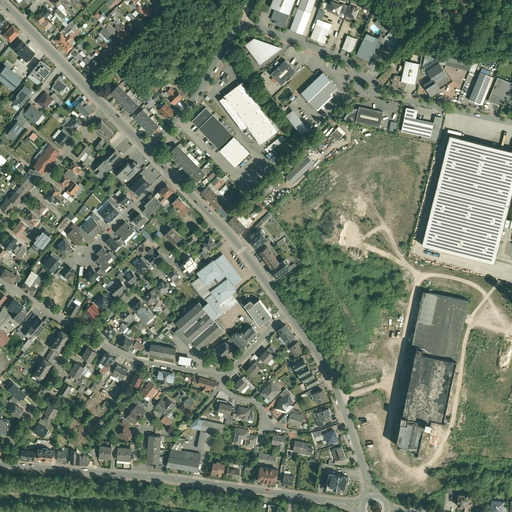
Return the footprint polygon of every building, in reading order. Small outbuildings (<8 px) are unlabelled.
[(294,0),(273,0),(270,7),(275,9),(289,14),(294,0)] [(301,0),(298,8),(311,12),(315,0),(301,0)] [(332,1),(329,10),(339,13),(342,5),(338,3),(332,1)] [(350,6),(342,3),(342,5),(339,13),(340,14),(341,12),(346,14),(349,7),(350,6)] [(147,5),(143,9),(139,5),(137,7),(147,17),(153,11),(147,5)] [(45,6),(40,12),(50,22),(52,20),(47,16),(51,12),(45,6)] [(66,15),(58,7),(55,10),(56,11),(63,18),(66,15)] [(147,17),(137,7),(135,9),(139,13),(135,17),(141,23),(147,17)] [(358,10),(349,7),(346,14),(346,15),(355,18),(358,10)] [(114,8),(110,13),(114,16),(118,12),(114,8)] [(311,12),(298,8),(290,30),(296,32),(303,35),(308,22),(311,12)] [(289,14),(275,9),(271,19),(275,21),(275,22),(275,24),(277,24),(277,25),(284,28),(289,14)] [(321,10),(320,12),(318,11),(317,13),(318,14),(316,19),(321,22),(325,12),(321,10)] [(63,18),(56,11),(54,13),(62,22),(64,20),(63,18)] [(50,22),(40,12),(34,18),(40,24),(40,23),(44,28),(50,22)] [(97,18),(100,22),(106,16),(103,12),(97,18)] [(392,31),(381,18),(376,22),(382,30),(385,30),(389,34),(392,31)] [(129,22),(126,26),(121,22),(119,24),(129,34),(135,28),(129,22)] [(119,24),(118,23),(117,25),(116,25),(115,27),(120,32),(118,34),(124,40),(129,34),(119,24)] [(330,29),(316,23),(311,38),(325,43),(330,29)] [(114,30),(108,24),(105,27),(111,33),(114,30)] [(12,26),(7,31),(6,30),(5,30),(3,33),(4,34),(3,34),(10,40),(19,32),(12,25),(12,26)] [(76,26),(73,29),(73,30),(70,34),(71,35),(74,33),(78,28),(76,26)] [(111,33),(105,27),(100,32),(106,38),(111,33)] [(398,37),(392,31),(389,34),(388,34),(386,35),(386,36),(384,38),(381,35),(379,38),(383,43),(385,40),(390,45),(392,43),(393,43),(396,40),(395,40),(398,37)] [(367,33),(357,56),(369,61),(375,46),(378,47),(383,43),(379,38),(367,33)] [(61,34),(55,40),(61,45),(71,35),(70,34),(65,38),(61,34)] [(71,35),(61,45),(67,51),(73,46),(69,42),(73,37),(71,35)] [(357,38),(348,35),(343,48),(352,52),(357,38)] [(280,47),(256,38),(247,45),(260,63),(280,48),(280,47)] [(112,40),(108,44),(104,39),(102,41),(112,51),(118,45),(112,40)] [(22,40),(14,48),(23,57),(20,59),(23,63),(26,60),(27,60),(34,53),(22,40)] [(112,51),(102,41),(100,43),(104,47),(100,51),(106,57),(112,51)] [(79,52),(74,48),(70,52),(75,56),(79,52)] [(427,71),(439,63),(470,71),(472,62),(426,49),(425,55),(436,58),(436,59),(422,68),(422,69),(424,73),(427,71)] [(101,62),(95,57),(91,61),(87,56),(85,58),(95,68),(101,62)] [(87,64),(83,68),(89,74),(95,68),(85,58),(83,59),(87,64)] [(286,59),(275,70),(285,81),(296,70),(286,59)] [(40,60),(29,73),(32,76),(33,75),(40,81),(49,70),(48,69),(49,67),(40,60)] [(420,64),(405,60),(402,77),(401,81),(406,82),(416,85),(420,64)] [(439,63),(427,71),(432,79),(433,78),(436,83),(447,75),(439,63)] [(21,77),(5,65),(0,71),(0,78),(12,88),(21,77)] [(285,81),(275,70),(271,74),(281,85),(285,81)] [(319,76),(316,79),(301,93),(315,108),(330,94),(334,91),(334,90),(337,87),(338,87),(337,86),(334,83),(327,76),(327,75),(324,72),(323,72),(320,75),(319,76)] [(480,72),(469,100),(480,104),(491,76),(480,72)] [(402,77),(396,75),(394,76),(394,79),(392,79),(391,81),(393,81),(393,84),(394,86),(404,88),(405,86),(406,82),(401,81),(402,77)] [(450,79),(447,75),(436,83),(439,87),(450,79)] [(511,82),(498,77),(488,100),(502,106),(509,88),(511,82)] [(55,82),(51,86),(58,92),(61,88),(62,90),(66,84),(62,81),(58,78),(55,82)] [(432,79),(424,84),(430,93),(432,92),(437,89),(439,87),(436,83),(433,78),(432,79)] [(279,130),(242,81),(224,95),(226,97),(247,126),(260,144),(279,130)] [(119,85),(111,92),(115,96),(123,89),(119,85)] [(183,96),(177,89),(175,91),(171,88),(169,90),(179,100),(183,96)] [(23,89),(23,90),(20,93),(20,94),(17,97),(16,98),(17,98),(14,101),(13,102),(14,102),(20,107),(21,107),(23,103),(24,103),(27,99),(30,95),(30,94),(24,90),(23,89)] [(123,89),(115,96),(119,100),(127,93),(123,89)] [(169,90),(169,89),(167,91),(171,95),(168,97),(175,104),(179,100),(169,90)] [(46,92),(38,102),(45,107),(52,98),(50,96),(46,92)] [(59,98),(53,93),(50,96),(52,98),(56,101),(59,98)] [(127,93),(119,100),(123,104),(131,97),(127,93)] [(131,97),(123,104),(127,108),(135,101),(131,97)] [(247,126),(226,97),(225,98),(223,97),(220,99),(243,130),(247,126)] [(93,108),(83,98),(75,106),(83,114),(83,113),(85,116),(87,114),(88,114),(90,112),(89,111),(93,108)] [(153,98),(149,101),(150,102),(146,105),(150,108),(156,103),(155,101),(156,100),(155,98),(153,99),(153,98)] [(135,101),(127,108),(131,112),(139,105),(135,101)] [(166,103),(160,109),(167,117),(173,111),(166,103)] [(42,113),(31,105),(27,110),(24,113),(35,122),(42,113)] [(383,111),(359,106),(359,109),(356,122),(380,127),(383,111)] [(206,107),(191,121),(198,128),(213,114),(206,107)] [(434,122),(415,118),(415,115),(416,113),(414,110),(412,110),(406,109),(406,108),(404,116),(405,116),(404,116),(405,116),(401,131),(431,137),(434,122)] [(137,115),(135,117),(139,121),(147,113),(143,109),(137,115)] [(308,128),(293,109),(286,115),(301,134),(308,128)] [(359,109),(355,110),(353,111),(351,112),(350,113),(349,114),(348,115),(347,116),(346,118),(345,119),(356,122),(359,109)] [(16,120),(22,124),(26,118),(22,115),(19,113),(15,118),(16,120)] [(147,113),(139,121),(143,125),(151,117),(147,113)] [(234,136),(213,114),(198,128),(220,150),(234,136)] [(81,121),(75,115),(68,123),(73,128),(75,129),(81,121)] [(436,115),(434,122),(431,137),(437,138),(441,116),(436,115)] [(151,117),(143,125),(147,129),(155,121),(151,117)] [(16,120),(8,130),(14,135),(22,124),(16,120)] [(115,133),(102,120),(96,127),(108,140),(115,133)] [(155,121),(147,129),(151,133),(154,130),(159,125),(155,121)] [(391,121),(389,130),(396,131),(398,122),(391,121)] [(73,128),(68,123),(67,122),(64,126),(70,131),(73,128)] [(159,125),(154,130),(157,133),(164,127),(160,124),(159,125)] [(339,127),(331,135),(337,141),(345,132),(339,127)] [(66,134),(62,131),(55,139),(62,144),(68,136),(66,134)] [(511,147),(451,132),(423,243),(495,261),(504,224),(506,217),(511,193),(511,147)] [(283,135),(268,146),(271,150),(286,139),(283,135)] [(250,152),(234,136),(220,150),(235,166),(250,152)] [(103,138),(96,147),(101,151),(107,142),(103,138)] [(58,152),(47,142),(42,147),(46,150),(54,157),(54,156),(58,152)] [(83,142),(74,153),(83,160),(88,153),(89,154),(92,150),(83,142)] [(178,145),(170,152),(174,156),(182,149),(178,145)] [(120,154),(116,149),(94,169),(101,177),(113,167),(110,163),(120,154)] [(182,149),(174,156),(178,160),(186,153),(182,149)] [(54,157),(46,150),(42,155),(50,162),(55,157),(54,156),(54,157)] [(50,162),(42,155),(40,153),(40,154),(41,155),(37,160),(38,160),(46,167),(46,166),(50,162)] [(186,153),(178,160),(182,164),(190,157),(186,153)] [(308,155),(286,176),(293,183),(315,162),(308,155)] [(190,157),(182,164),(186,168),(193,161),(190,157)] [(129,159),(116,171),(124,179),(127,176),(129,178),(141,167),(135,159),(132,162),(129,159)] [(46,167),(38,160),(34,166),(36,167),(42,172),(47,167),(46,166),(46,167)] [(79,165),(73,160),(68,166),(69,168),(74,172),(76,169),(79,172),(82,169),(78,166),(79,165)] [(193,161),(186,168),(190,172),(197,165),(193,161)] [(197,165),(190,172),(193,176),(201,169),(197,165)] [(36,167),(33,170),(32,169),(31,169),(30,169),(29,170),(29,171),(29,172),(31,173),(29,175),(28,176),(34,182),(42,172),(36,167)] [(286,167),(256,196),(258,198),(262,202),(264,201),(261,198),(281,179),(279,177),(288,169),(286,167)] [(74,172),(69,168),(66,171),(72,175),(72,176),(75,172),(74,172)] [(201,169),(193,176),(197,180),(205,173),(201,169)] [(205,183),(215,173),(213,171),(203,181),(205,183)] [(63,172),(56,180),(63,185),(65,183),(66,184),(69,181),(68,180),(70,178),(64,173),(63,172)] [(144,173),(130,187),(138,196),(153,181),(144,173)] [(34,182),(28,176),(25,179),(22,184),(28,189),(34,182)] [(218,178),(212,183),(214,186),(216,184),(220,180),(218,178)] [(74,181),(68,189),(73,194),(76,191),(76,190),(79,186),(74,181)] [(22,184),(19,182),(17,185),(19,186),(16,191),(22,196),(28,189),(22,184)] [(169,186),(167,183),(159,191),(163,195),(159,199),(162,202),(173,191),(169,186)] [(60,190),(53,184),(48,189),(60,199),(62,197),(57,193),(60,190)] [(208,185),(202,191),(205,195),(212,188),(208,185)] [(212,188),(205,195),(208,198),(215,192),(212,188)] [(60,199),(48,189),(44,195),(51,201),(54,198),(58,201),(60,199)] [(131,197),(124,190),(117,198),(124,205),(131,197)] [(22,196),(16,191),(9,199),(14,203),(16,204),(22,196)] [(215,192),(208,198),(211,202),(218,195),(215,192)] [(155,195),(145,204),(147,206),(147,207),(148,207),(152,211),(151,211),(152,212),(162,202),(159,199),(155,195)] [(218,195),(211,202),(215,205),(221,199),(218,195)] [(256,195),(242,209),(244,211),(251,204),(252,205),(255,202),(258,198),(256,196),(256,195)] [(119,205),(111,196),(107,199),(111,202),(116,208),(119,205)] [(173,202),(171,203),(174,206),(181,213),(182,212),(184,214),(190,207),(179,196),(173,202)] [(9,199),(8,198),(0,207),(7,212),(14,203),(9,199)] [(237,198),(231,204),(234,207),(239,201),(237,198)] [(262,202),(258,198),(255,202),(260,207),(263,204),(262,202)] [(221,199),(215,205),(218,208),(225,202),(221,199)] [(40,200),(34,207),(33,209),(39,214),(40,212),(41,212),(46,206),(40,200)] [(171,200),(165,206),(169,210),(174,206),(171,203),(173,202),(171,200)] [(116,208),(111,202),(106,207),(115,216),(117,214),(117,213),(119,211),(116,208)] [(225,202),(218,208),(221,212),(228,205),(225,202)] [(228,205),(221,212),(225,216),(231,209),(228,205)] [(115,216),(106,207),(101,212),(106,217),(109,221),(112,218),(112,219),(115,216)] [(146,207),(143,210),(149,215),(151,212),(146,207)] [(106,217),(101,212),(98,209),(95,212),(103,220),(106,217)] [(31,211),(26,217),(33,224),(37,220),(37,219),(38,218),(37,217),(37,216),(31,211)] [(100,218),(93,212),(91,215),(94,218),(97,221),(100,218)] [(146,219),(140,213),(134,219),(137,222),(140,226),(146,219)] [(238,213),(230,221),(235,226),(243,218),(238,213)] [(66,216),(56,228),(61,232),(71,220),(66,216)] [(97,221),(94,218),(89,222),(98,231),(103,227),(97,221)] [(243,218),(235,226),(241,232),(248,225),(249,225),(249,224),(243,218)] [(262,219),(255,226),(258,228),(264,222),(262,219)] [(27,225),(21,220),(12,230),(22,238),(25,235),(21,232),(27,225)] [(134,230),(126,221),(121,226),(129,235),(134,230)] [(98,231),(89,222),(85,227),(88,230),(94,236),(98,231)] [(80,229),(74,223),(70,226),(72,228),(73,227),(77,232),(80,229)] [(85,227),(82,224),(79,226),(85,233),(88,230),(85,227)] [(141,231),(135,225),(133,227),(139,233),(141,231)] [(129,235),(121,226),(116,231),(122,237),(124,239),(129,235)] [(77,232),(73,227),(72,228),(67,234),(76,243),(83,237),(77,232)] [(173,228),(172,227),(172,228),(165,234),(175,243),(181,237),(173,228)] [(266,238),(259,229),(249,237),(252,242),(252,244),(254,246),(256,246),(256,247),(262,242),(266,238)] [(36,238),(34,240),(35,241),(39,245),(42,247),(49,237),(48,236),(43,232),(42,231),(39,235),(38,234),(36,237),(36,238)] [(10,233),(2,243),(9,249),(10,247),(14,249),(18,245),(14,242),(15,240),(16,241),(18,239),(17,238),(10,233)] [(115,240),(111,236),(106,241),(114,249),(119,245),(119,244),(115,240)] [(216,243),(210,236),(204,242),(206,245),(203,247),(205,249),(206,250),(207,249),(209,248),(209,249),(216,243)] [(269,236),(266,238),(262,242),(265,244),(272,239),(269,236)] [(72,243),(65,237),(63,239),(65,241),(69,246),(72,243)] [(65,241),(58,248),(65,254),(71,248),(69,246),(65,241)] [(23,244),(20,247),(18,245),(14,249),(16,251),(14,253),(19,257),(27,248),(23,244)] [(279,262),(267,246),(260,251),(272,268),(280,262),(279,262)] [(108,253),(103,247),(97,252),(101,255),(96,260),(102,267),(105,269),(110,264),(107,261),(111,256),(108,253)] [(157,250),(155,252),(151,248),(150,249),(158,259),(163,255),(157,250)] [(158,259),(150,249),(148,251),(151,255),(149,257),(153,262),(154,263),(158,259)] [(117,256),(111,250),(108,253),(111,256),(114,259),(117,256)] [(61,257),(53,251),(51,254),(52,256),(52,255),(58,260),(61,257)] [(223,254),(215,261),(214,260),(213,260),(209,263),(208,264),(204,267),(204,268),(199,271),(199,272),(202,275),(193,282),(209,302),(204,306),(214,318),(237,301),(231,292),(232,291),(233,286),(233,285),(240,279),(237,275),(238,274),(223,254)] [(58,260),(52,255),(52,256),(45,264),(53,270),(60,262),(58,260)] [(142,259),(135,264),(143,273),(149,267),(142,259)] [(195,259),(189,264),(186,260),(180,265),(188,275),(195,270),(193,268),(199,264),(195,259)] [(280,262),(272,268),(271,269),(276,276),(287,268),(289,267),(283,259),(279,262),(280,262)] [(65,267),(61,272),(62,273),(67,277),(74,269),(67,264),(65,267)] [(62,265),(56,272),(60,275),(62,273),(61,272),(65,267),(62,265)] [(89,270),(88,271),(88,272),(85,275),(84,276),(84,278),(86,280),(88,280),(88,279),(91,281),(99,274),(97,271),(93,267),(90,270),(89,270)] [(109,273),(105,269),(102,267),(100,269),(106,275),(109,273)] [(10,271),(5,268),(1,275),(12,282),(14,278),(16,275),(15,275),(13,273),(10,272),(10,271)] [(179,274),(174,268),(167,273),(173,280),(174,279),(176,281),(180,278),(177,276),(179,274)] [(100,269),(99,269),(97,271),(99,274),(103,278),(106,275),(100,269)] [(37,274),(32,270),(26,281),(31,284),(34,278),(37,274)] [(126,277),(132,283),(138,278),(132,271),(126,277)] [(22,277),(17,273),(15,275),(16,275),(14,278),(20,282),(22,277)] [(34,278),(31,284),(26,291),(33,295),(37,288),(34,286),(36,283),(39,285),(43,277),(37,274),(34,278)] [(122,281),(120,278),(119,278),(115,283),(123,292),(128,287),(122,281)] [(26,281),(24,280),(20,287),(26,291),(31,284),(26,281)] [(166,282),(165,283),(163,280),(162,281),(162,280),(159,283),(156,286),(161,292),(169,286),(166,282)] [(123,292),(115,283),(110,287),(112,290),(117,296),(123,292)] [(450,421),(472,319),(465,318),(469,300),(432,292),(433,289),(430,288),(429,291),(425,310),(422,321),(422,322),(421,329),(419,336),(419,337),(418,343),(417,344),(418,344),(417,347),(416,351),(415,355),(412,368),(409,367),(406,381),(409,381),(404,402),(405,402),(403,414),(402,414),(402,415),(401,415),(401,418),(401,419),(401,420),(397,439),(396,444),(401,445),(401,444),(415,447),(414,452),(418,453),(423,427),(430,428),(432,417),(450,421)] [(151,290),(144,296),(150,303),(154,299),(157,297),(156,296),(151,290)] [(98,301),(97,302),(101,306),(103,309),(110,302),(104,295),(98,301)] [(22,305),(14,298),(7,306),(15,312),(16,313),(19,309),(22,305)] [(98,301),(96,299),(92,301),(94,303),(94,302),(98,308),(101,306),(97,302),(98,301)] [(251,299),(245,303),(248,308),(254,303),(252,300),(251,299)] [(254,303),(248,308),(260,324),(272,315),(260,299),(254,303)] [(141,300),(133,307),(139,313),(140,311),(145,307),(146,306),(141,300)] [(193,303),(183,311),(185,313),(177,321),(201,348),(223,328),(214,318),(204,306),(200,301),(199,301),(195,305),(193,303)] [(70,306),(67,312),(73,316),(79,305),(73,302),(70,306)] [(98,308),(94,302),(94,303),(90,306),(95,312),(99,309),(98,308)] [(162,309),(158,304),(154,307),(158,312),(162,309)] [(90,306),(84,310),(91,319),(97,314),(95,312),(90,306)] [(2,307),(0,309),(0,326),(1,328),(10,317),(7,314),(8,313),(2,307)] [(148,308),(146,309),(145,307),(140,311),(142,313),(140,315),(147,322),(154,315),(148,308)] [(19,309),(16,313),(13,316),(19,321),(25,314),(19,309)] [(133,314),(128,309),(121,314),(123,316),(121,317),(125,321),(126,320),(127,320),(128,321),(129,320),(130,321),(135,317),(133,315),(133,314)] [(38,316),(31,324),(30,324),(28,326),(28,328),(29,329),(25,334),(30,338),(34,333),(35,334),(43,324),(45,322),(44,320),(38,316)] [(249,327),(239,336),(238,335),(237,337),(245,345),(258,332),(255,330),(257,328),(254,326),(253,327),(250,324),(248,326),(249,327)] [(287,324),(279,329),(287,341),(287,342),(289,340),(295,336),(291,330),(292,330),(289,326),(287,324)] [(109,325),(102,331),(109,339),(117,331),(114,327),(112,328),(109,325)] [(180,327),(175,331),(188,344),(192,340),(180,327)] [(10,337),(0,329),(0,343),(3,345),(10,337)] [(60,330),(50,346),(52,347),(57,350),(58,351),(68,335),(60,330)] [(134,341),(126,337),(122,344),(129,348),(132,345),(133,346),(134,344),(133,343),(134,341)] [(146,345),(137,340),(134,346),(141,350),(146,345)] [(226,340),(223,344),(222,343),(219,345),(220,346),(216,351),(223,357),(233,347),(226,340)] [(293,345),(290,347),(292,350),(295,356),(302,351),(300,347),(297,342),(293,345)] [(163,346),(151,343),(150,352),(157,353),(157,354),(161,355),(163,346)] [(96,351),(88,346),(82,356),(87,360),(89,361),(90,361),(96,351)] [(176,348),(163,346),(161,355),(165,356),(165,355),(175,357),(176,348)] [(267,348),(261,356),(267,362),(274,354),(273,353),(268,349),(267,348)] [(107,351),(101,360),(102,361),(101,362),(105,364),(106,363),(108,365),(114,356),(107,351)] [(43,358),(33,374),(41,379),(51,363),(50,362),(45,359),(43,358)] [(294,363),(293,364),(295,367),(296,367),(297,369),(307,363),(307,364),(304,358),(300,360),(294,363)] [(264,366),(257,359),(255,362),(258,365),(260,367),(262,369),(264,366)] [(84,366),(75,361),(72,367),(80,372),(83,367),(84,366)] [(255,362),(254,362),(248,369),(247,369),(253,374),(256,371),(256,372),(260,367),(258,365),(255,362)] [(118,363),(112,374),(114,376),(115,373),(118,374),(123,366),(118,363)] [(307,363),(297,369),(299,373),(299,372),(303,379),(304,378),(306,381),(317,376),(316,375),(315,376),(312,369),(311,370),(307,363)] [(128,369),(123,366),(118,374),(121,376),(120,378),(123,380),(128,369)] [(80,372),(72,367),(68,372),(76,377),(77,378),(80,372)] [(171,372),(163,370),(161,376),(160,383),(168,384),(169,380),(173,381),(175,373),(170,372),(171,372)] [(80,372),(77,378),(76,377),(76,378),(81,381),(85,375),(83,374),(80,372)] [(144,377),(136,373),(134,376),(133,376),(132,377),(133,378),(132,381),(131,380),(129,384),(132,386),(134,383),(139,385),(144,377)] [(216,381),(200,376),(199,379),(197,383),(204,385),(208,386),(214,389),(216,381)] [(317,376),(306,381),(308,385),(309,384),(310,386),(319,381),(317,376)] [(242,377),(238,381),(235,384),(241,390),(244,386),(248,382),(242,377)] [(129,379),(122,390),(124,392),(128,387),(127,387),(129,384),(131,380),(129,379)] [(155,384),(150,380),(142,391),(146,395),(147,393),(151,396),(158,388),(154,385),(155,384)] [(8,386),(7,388),(19,399),(25,393),(26,392),(22,389),(14,381),(12,383),(8,386)] [(64,381),(58,390),(65,394),(71,385),(64,381)] [(271,382),(262,392),(270,400),(280,389),(272,381),(271,382)] [(286,387),(280,393),(283,397),(289,394),(291,392),(286,387)] [(315,392),(315,393),(318,403),(327,400),(323,390),(315,392)] [(195,401),(184,392),(179,398),(181,401),(190,407),(195,401)] [(283,397),(280,399),(277,407),(283,409),(283,407),(286,408),(287,405),(293,402),(289,394),(283,397)] [(158,398),(155,402),(157,404),(162,398),(163,397),(160,395),(158,398)] [(145,404),(134,396),(132,399),(138,404),(138,403),(143,407),(145,404)] [(162,398),(157,404),(156,405),(167,414),(170,410),(176,403),(169,397),(165,401),(162,398)] [(226,400),(218,398),(217,405),(218,405),(217,409),(224,411),(228,412),(231,413),(233,404),(226,402),(226,400)] [(23,408),(14,403),(10,411),(19,415),(23,408)] [(143,407),(138,403),(138,404),(133,410),(140,415),(145,409),(143,407)] [(57,408),(50,404),(49,406),(48,406),(44,412),(47,413),(52,416),(57,408)] [(250,408),(240,406),(238,414),(243,415),(242,417),(248,418),(250,408)] [(330,408),(317,412),(319,418),(320,419),(324,417),(330,415),(332,415),(330,408)] [(1,409),(0,409),(0,431),(7,432),(9,418),(0,417),(1,409)] [(294,409),(293,414),(291,413),(290,415),(289,414),(286,418),(281,422),(284,423),(285,420),(290,421),(301,424),(303,415),(299,414),(300,411),(294,409)] [(140,415),(133,410),(127,416),(132,420),(135,422),(140,415)] [(165,415),(162,419),(166,423),(168,421),(170,423),(172,421),(165,415)] [(201,429),(203,419),(197,417),(188,426),(201,429)] [(324,417),(320,419),(319,418),(316,419),(318,426),(325,424),(324,421),(325,421),(324,417)] [(47,424),(40,418),(38,422),(45,427),(47,424)] [(125,419),(124,418),(120,422),(125,426),(126,426),(127,427),(130,423),(125,419)] [(224,423),(203,419),(201,429),(214,431),(222,433),(224,423)] [(38,422),(33,430),(42,436),(47,428),(45,427),(38,422)] [(125,426),(120,433),(128,439),(134,432),(127,427),(126,426),(125,426)] [(249,429),(237,427),(235,441),(240,442),(241,436),(248,438),(249,433),(249,429)] [(326,427),(318,430),(314,431),(315,436),(325,433),(325,432),(328,432),(326,427)] [(214,431),(201,429),(197,446),(210,450),(214,431)] [(328,432),(325,432),(325,433),(328,442),(338,439),(335,429),(328,432)] [(257,435),(249,433),(248,438),(247,444),(253,445),(253,441),(255,442),(257,435)] [(286,436),(273,434),(271,442),(278,443),(277,449),(282,450),(283,444),(284,444),(286,436)] [(179,437),(175,443),(172,448),(181,449),(182,441),(184,441),(184,438),(185,438),(185,437),(179,437)] [(309,443),(295,440),(293,450),(308,453),(312,454),(313,449),(313,448),(308,447),(309,443)] [(342,445),(332,449),(335,460),(346,456),(342,445)] [(48,448),(43,447),(42,449),(37,448),(37,457),(52,459),(52,450),(47,449),(48,448)] [(181,449),(172,448),(171,450),(167,464),(198,470),(200,452),(181,449)] [(32,450),(21,449),(20,456),(32,457),(32,455),(32,450)] [(69,461),(88,463),(89,461),(83,455),(80,455),(80,453),(76,452),(76,449),(71,449),(70,449),(70,456),(69,461)] [(277,455),(260,451),(259,458),(276,461),(277,455)] [(217,462),(214,461),(212,471),(217,472),(217,473),(220,473),(221,473),(222,468),(224,469),(226,463),(221,462),(222,461),(220,461),(221,460),(218,459),(218,461),(217,460),(217,462)] [(239,468),(228,466),(227,474),(230,475),(234,476),(235,475),(238,476),(239,468)] [(278,469),(261,466),(258,479),(259,479),(259,478),(262,479),(261,480),(266,480),(266,481),(269,481),(273,481),(276,481),(275,482),(276,482),(278,469)] [(294,475),(284,473),(283,482),(288,482),(289,481),(293,482),(293,483),(294,475)] [(336,474),(329,473),(327,488),(333,490),(340,491),(346,492),(349,476),(342,475),(343,474),(336,473),(336,474)] [(460,494),(459,494),(458,501),(458,506),(462,506),(462,507),(467,508),(470,508),(471,505),(473,505),(473,500),(471,500),(471,499),(470,499),(470,496),(460,494)] [(501,511),(503,502),(492,501),(491,511),(493,511),(501,511)]
